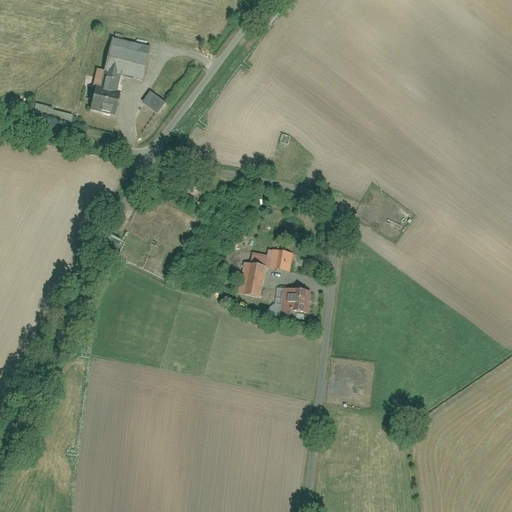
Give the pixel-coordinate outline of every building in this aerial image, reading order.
[(151,57),(111,48),(105,73),(108,73),(123,77),(145,82),(151,57)] [(118,95),(123,77),(108,73),(103,91),(118,95)] [(96,89),(90,112),(117,119),(122,96),(118,95),(103,91),(96,89)] [(152,91),(143,102),(159,114),(168,103),(152,91)] [(72,125),(74,114),(37,105),(34,116),(72,125)] [(192,183),(187,188),(189,196),(196,197),(201,192),(199,185),(192,183)] [(293,255),(280,253),(276,271),(290,273),(293,255)] [(269,268),(245,264),(239,296),(263,300),(269,268)] [(294,320),(295,313),(304,314),(306,292),(279,289),(276,311),(275,318),(294,320)]
